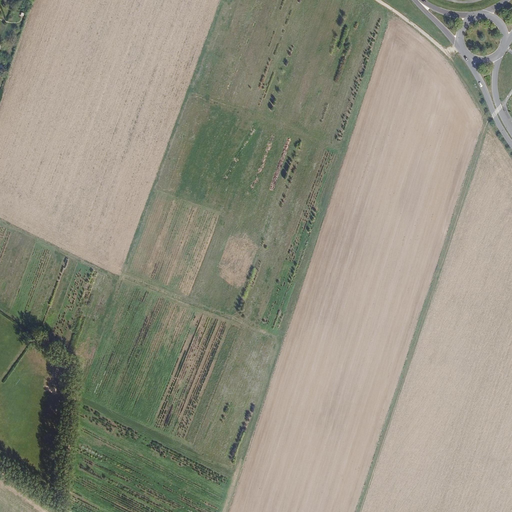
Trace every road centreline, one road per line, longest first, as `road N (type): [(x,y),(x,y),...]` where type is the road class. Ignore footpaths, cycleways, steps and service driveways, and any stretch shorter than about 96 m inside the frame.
road 1 (track): [(493,114),(358,511)]
road 2 (track): [(488,121),(447,52),(377,0)]
